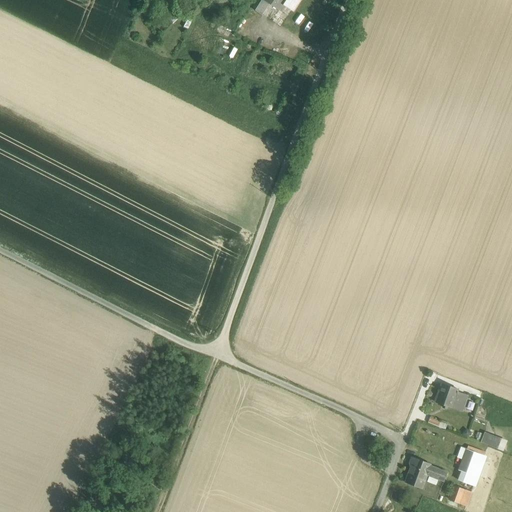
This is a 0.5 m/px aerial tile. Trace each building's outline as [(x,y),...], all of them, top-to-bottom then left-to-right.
[(269,4),(263,0),(260,0),(254,10),(262,15),(269,4)] [(263,0),(269,4),(278,10),(282,4),(284,0),(263,0)] [(284,0),(282,4),(293,12),(301,0),(284,0)] [(458,389),(441,383),(434,402),(457,409),(463,411),(468,396),(458,392),(458,391),(457,391),(458,389)] [(447,424),(430,417),(428,422),(445,429),(447,424)] [(500,438),(484,432),(480,442),(497,448),(500,438)] [(485,456),(466,449),(459,470),(466,473),(463,482),(474,486),(485,456)] [(430,464),(412,458),(410,463),(412,463),(405,483),(421,488),(426,475),(431,477),(435,467),(429,465),(430,464)] [(447,472),(435,467),(431,477),(444,482),(447,472)] [(463,490),(454,486),(449,499),(459,502),(462,492),(463,490)] [(462,492),(459,502),(470,506),(473,496),(462,492)]
